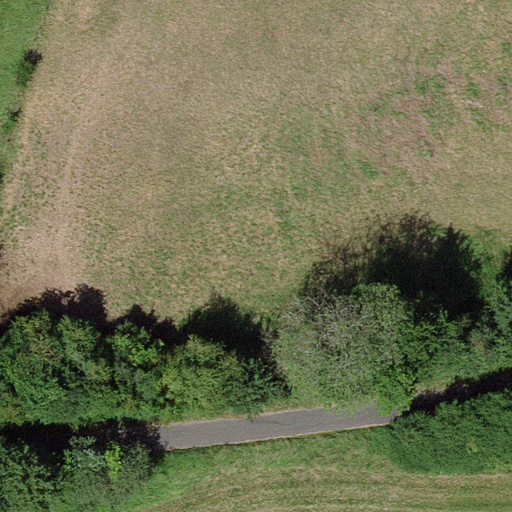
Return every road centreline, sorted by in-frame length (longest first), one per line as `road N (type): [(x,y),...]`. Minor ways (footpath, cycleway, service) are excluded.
road 1 (track): [(511,381),(210,429),(0,445)]
road 2 (track): [(315,414),(240,387),(0,335)]
